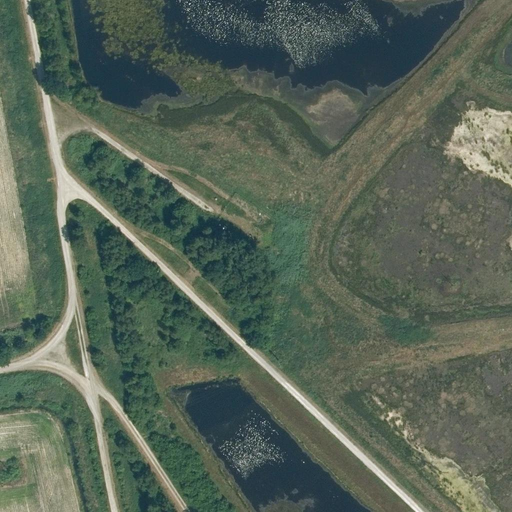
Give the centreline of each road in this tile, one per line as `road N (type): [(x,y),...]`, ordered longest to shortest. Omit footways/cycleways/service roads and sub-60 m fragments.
road 1 (track): [(62,178),(421,511)]
road 2 (track): [(38,81),(270,250)]
road 3 (track): [(0,367),(44,361),(67,318),(62,178)]
road 4 (track): [(44,361),(115,402),(188,511)]
road 5 (track): [(24,0),(62,178)]
